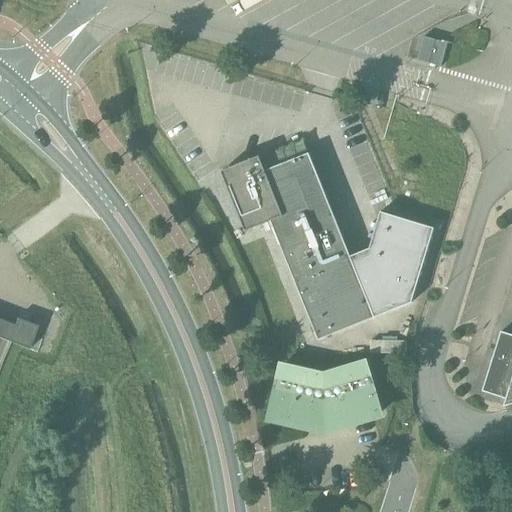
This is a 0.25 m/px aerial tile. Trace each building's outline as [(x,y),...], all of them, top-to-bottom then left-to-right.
[(441,67),(448,44),(424,38),(418,61),(441,67)] [(290,158),(309,149),(304,139),(285,148),(290,158)] [(265,171),(260,159),(259,156),(221,170),(245,231),(270,221),(318,340),(374,318),(309,153),(265,171)] [(12,326),(5,343),(6,343),(9,344),(27,351),(36,326),(15,318),(12,326)] [(511,335),(501,332),(482,391),(507,399),(504,406),(511,404),(511,335)] [(380,413),(371,386),(374,385),(372,376),(369,377),(364,363),(323,375),(281,366),(278,380),(275,379),(273,388),(275,388),(269,417),(307,426),(309,416),(325,420),(340,415),(343,425),(380,413)]
